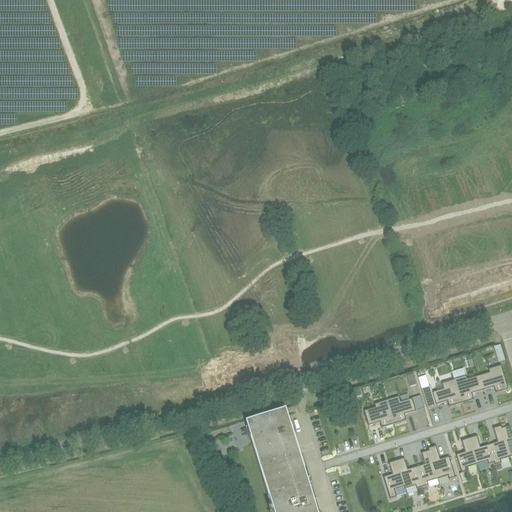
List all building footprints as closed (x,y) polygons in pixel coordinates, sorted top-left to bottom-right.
[(497,356),(503,354),(500,346),(495,348),(497,356)] [(501,366),(488,370),(489,374),(478,377),(483,392),(494,389),(495,394),(508,390),(501,366)] [(414,376),(407,378),(410,388),(417,386),(414,376)] [(483,392),(478,377),(467,380),(466,377),(454,381),(461,405),(474,401),(472,395),(483,392)] [(449,409),(461,405),(454,381),(422,391),(427,409),(447,403),(449,409)] [(399,398),(386,401),(394,426),(406,422),(405,416),(416,413),(412,400),(401,403),(399,398)] [(381,429),(394,426),(386,401),(374,405),(375,409),(364,412),(368,427),(380,424),(381,429)] [(292,433),(287,417),(247,430),(272,511),(314,511),(312,504),(314,503),(296,446),(295,447),(291,433),(292,433)] [(494,464),(495,467),(501,465),(500,461),(510,458),(502,430),(502,429),(501,427),(493,430),(497,443),(489,446),(494,464)] [(502,429),(502,430),(510,458),(511,457),(511,435),(509,427),(502,429)] [(494,464),(489,446),(480,449),(477,437),(469,440),(477,466),(487,463),(488,466),(494,464)] [(477,466),(469,440),(461,442),(465,453),(456,456),(461,474),(463,474),(468,472),(467,469),(477,466)] [(210,455),(213,454),(217,453),(215,445),(207,447),(210,455)] [(429,452),(438,481),(448,477),(449,481),(456,479),(449,458),(440,461),(436,447),(428,450),(428,452),(429,452)] [(429,452),(428,452),(421,454),(425,466),(416,468),(423,489),(427,488),(429,487),(428,484),(438,481),(429,452)] [(405,488),(404,488),(405,491),(415,487),(416,491),(423,489),(416,468),(408,471),(404,460),(396,462),(405,488)] [(394,491),(404,488),(405,488),(396,462),(389,464),(392,476),(383,478),(390,500),(397,498),(394,491)] [(423,489),(416,491),(417,493),(419,498),(425,496),(424,493),(423,489)]
